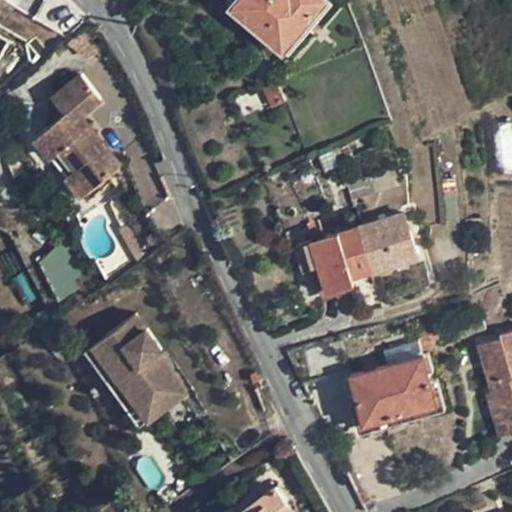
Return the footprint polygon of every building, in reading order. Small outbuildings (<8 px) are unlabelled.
[(235,0),(232,5),(284,48),(318,7),(309,0),(235,0)] [(75,123),(83,116),(102,101),(80,75),(52,97),(65,113),(66,111),(75,123)] [(285,99),(277,81),(263,87),(272,106),(285,99)] [(35,136),(82,195),(107,176),(121,164),(89,125),(82,131),(75,123),(66,111),(65,113),(35,136)] [(82,131),(89,125),(83,116),(75,123),(82,131)] [(511,119),(491,121),(496,173),(511,171),(511,119)] [(88,202),(113,182),(107,176),(82,195),(88,202)] [(460,220),(457,189),(439,190),(442,222),(460,220)] [(418,253),(405,210),(316,239),(324,261),(319,262),(328,289),(355,280),(353,275),(418,253)] [(324,261),(316,239),(304,243),(311,265),(319,262),(324,261)] [(85,286),(62,245),(35,260),(58,301),(85,286)] [(86,349),(140,425),(186,392),(159,353),(163,350),(137,313),(86,349)] [(479,342),(493,389),(488,390),(498,421),(511,416),(511,327),(502,331),(503,335),(479,342)] [(289,355),(302,381),(350,368),(342,341),(289,355)] [(424,353),(350,374),(364,423),(437,402),(424,353)] [(511,416),(498,421),(501,432),(511,429),(511,416)] [(301,457),(294,444),(277,453),(285,467),(301,457)] [(295,511),(275,484),(236,511),(295,511)]
